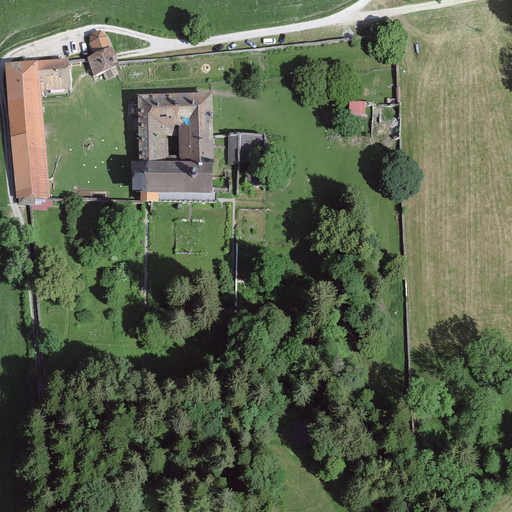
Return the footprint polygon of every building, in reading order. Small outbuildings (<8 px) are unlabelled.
[(88,47),(93,59),(87,62),(88,63),(94,80),(103,76),(114,72),(120,70),(117,62),(115,57),(108,40),(101,32),(89,35),(88,47)] [(7,66),(18,204),(31,203),(51,202),(51,199),(43,92),(70,90),(68,66),(68,61),(7,66)] [(114,72),(103,76),(106,83),(117,78),(114,72)] [(137,162),(132,162),(132,193),(141,193),(141,202),(217,203),(216,176),(214,176),(213,93),(137,96),(137,119),(137,162)] [(366,102),(350,102),(350,115),(366,115),(366,102)] [(399,105),(374,105),(374,137),(399,138),(399,105)] [(265,134),(226,134),(226,165),(244,165),(243,187),(265,187),(265,134)]
